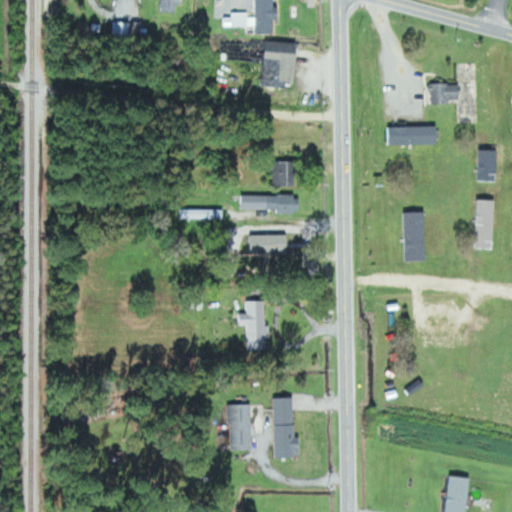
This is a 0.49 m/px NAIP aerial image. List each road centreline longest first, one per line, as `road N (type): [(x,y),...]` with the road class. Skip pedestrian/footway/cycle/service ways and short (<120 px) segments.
road 1 (primary): [(352,511),(345,0)]
road 2 (residential): [(511,29),(381,0)]
